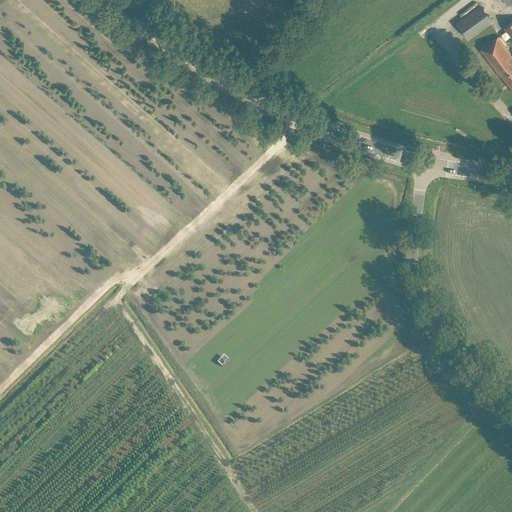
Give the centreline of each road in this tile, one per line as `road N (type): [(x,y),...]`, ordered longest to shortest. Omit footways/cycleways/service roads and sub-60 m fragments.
road 1 (unknown): [(32,356),(108,288),(140,274),(298,127)]
road 2 (tertiary): [(424,161),(252,95),(117,0)]
road 3 (unclassified): [(511,407),(424,304),(412,241),(424,161)]
